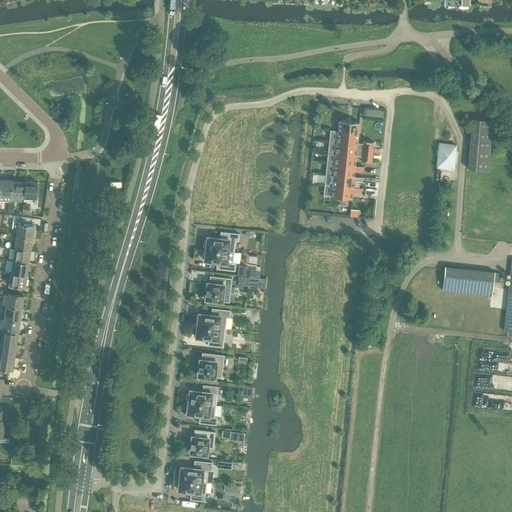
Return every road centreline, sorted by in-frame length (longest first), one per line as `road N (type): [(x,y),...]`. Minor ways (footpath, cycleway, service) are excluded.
road 1 (residential): [(80,478),(146,487),(160,473),(187,193),(210,121),(232,106),(303,91),(390,93)]
road 2 (primary): [(166,98),(106,325),(80,478)]
road 3 (track): [(367,511),(395,305),(425,261),(456,259)]
road 4 (residential): [(0,388),(26,389),(55,156)]
road 5 (residential): [(390,93),(379,229),(304,224)]
